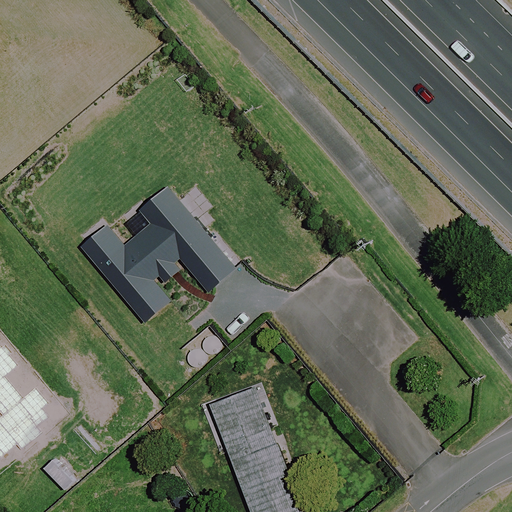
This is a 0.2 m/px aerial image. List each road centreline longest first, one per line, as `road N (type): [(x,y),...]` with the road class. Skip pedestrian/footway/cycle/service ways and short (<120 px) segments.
road 1 (motorway): [(511,205),(304,0)]
road 2 (motorway): [(511,168),(341,0)]
